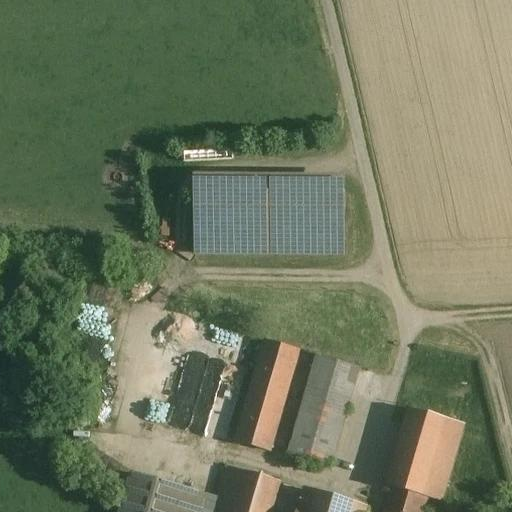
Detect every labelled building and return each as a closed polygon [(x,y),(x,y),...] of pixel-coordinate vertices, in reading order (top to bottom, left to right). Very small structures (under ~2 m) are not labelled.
[(340,184),(195,183),(194,257),(340,258),(340,184)] [(299,350),(267,340),(236,443),(267,451),(299,350)] [(179,392),(176,400),(196,406),(210,360),(165,346),(154,385),(179,392)] [(358,367),(319,355),(286,454),(329,465),(358,367)] [(464,424),(411,409),(387,487),(395,488),(386,511),(422,511),(427,498),(439,502),(464,424)] [(269,511),(281,482),(245,473),(232,511),(269,511)] [(198,511),(203,495),(134,474),(122,511),(198,511)] [(305,491),(298,511),(363,511),(365,509),(305,491)]
